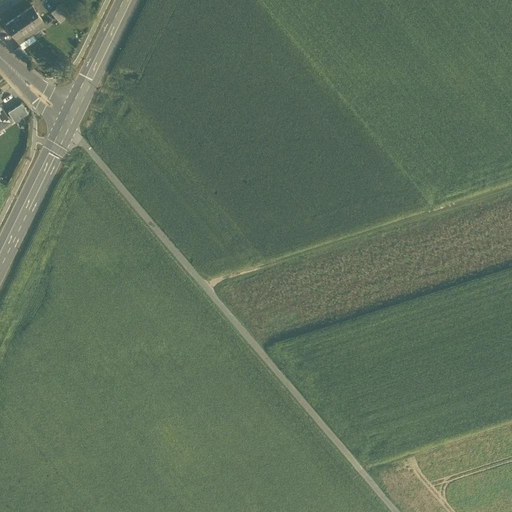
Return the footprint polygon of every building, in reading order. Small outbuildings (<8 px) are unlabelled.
[(50,12),(59,23),(69,14),(60,4),(50,12)] [(19,15),(32,33),(32,34),(39,29),(36,25),(41,21),(44,25),(45,25),(32,6),(19,15)] [(32,33),(19,15),(6,24),(15,38),(22,34),(25,38),(32,33)] [(36,25),(39,29),(44,25),(41,21),(36,25)] [(36,39),(32,34),(32,33),(25,38),(19,42),(23,48),(36,39)] [(22,34),(15,38),(19,42),(25,38),(22,34)] [(14,50),(23,61),(28,56),(20,46),(14,50)] [(21,102),(8,111),(14,121),(28,112),(21,102)] [(0,104),(0,124),(1,124),(9,118),(0,104)]
